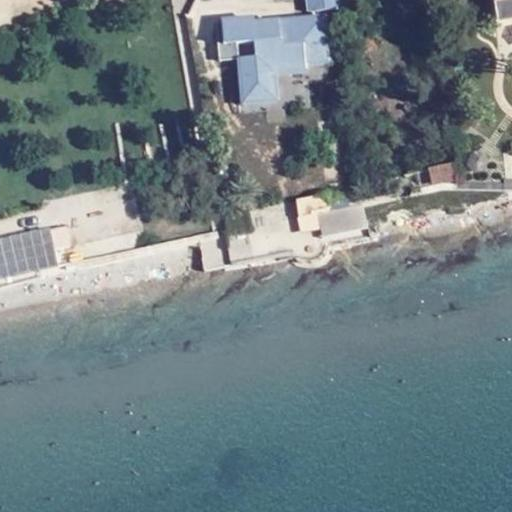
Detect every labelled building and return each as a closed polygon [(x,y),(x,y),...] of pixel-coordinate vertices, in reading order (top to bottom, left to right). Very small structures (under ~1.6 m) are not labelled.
[(338,0),(304,0),(306,15),(340,11),(338,0)] [(511,0),(495,0),(499,18),(510,16),(511,15),(511,0)] [(511,15),(510,16),(499,18),(501,25),(511,22),(511,15)] [(252,23),(220,27),(222,50),(253,47),(256,62),(238,63),(239,65),(243,102),(271,99),(268,72),(307,68),(327,66),(322,20),(252,28),(252,23)] [(222,50),(216,51),(218,67),(239,65),(238,63),(236,49),(222,50)] [(307,68),(268,72),(271,99),(243,102),(244,109),(278,105),(275,78),(308,74),(307,68)] [(456,168),(461,224),(511,213),(511,166),(485,165),(473,166),(456,168)] [(359,189),(365,243),(461,224),(456,168),(359,189)] [(292,257),(365,243),(359,189),(283,206),(292,257)] [(140,231),(139,222),(91,232),(92,240),(140,231)] [(76,247),(72,226),(53,230),(54,237),(38,241),(44,272),(48,278),(59,276),(63,269),(60,250),(76,247)] [(141,248),(140,242),(68,256),(70,262),(141,248)]
